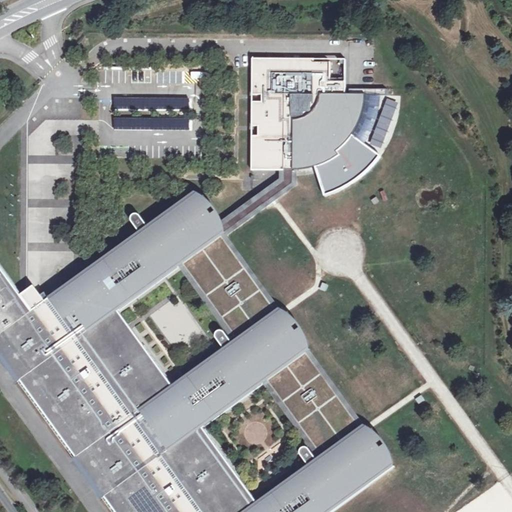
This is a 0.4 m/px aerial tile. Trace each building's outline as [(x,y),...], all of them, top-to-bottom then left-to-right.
[(253,136),(253,171),(282,170),(284,170),(295,170),(296,170),(306,169),(321,165),(331,161),(340,155),(337,151),(348,141),(354,133),(359,123),(364,110),(366,95),(375,95),(387,95),(387,89),(350,89),(350,94),(346,94),(346,81),(331,81),(331,62),(314,62),(314,59),(253,59),(253,95),(263,95),(263,102),(253,102),(253,126),(260,126),(260,136),(253,136)] [(177,68),(178,84),(205,83),(205,68),(177,68)] [(337,151),(340,155),(331,161),(321,165),(306,169),(296,170),(295,170),(294,184),(222,235),(392,469),(395,467),(366,426),(365,427),(310,350),(311,350),(281,309),(281,310),(227,235),(296,185),(296,172),(306,172),(318,170),(330,165),(341,158),(350,150),(358,141),(360,138),(365,130),(370,119),(373,107),(375,95),(366,95),(364,110),(359,123),(354,133),(348,141),(337,151)] [(381,154),(360,138),(358,141),(350,150),(341,158),(330,165),(318,170),(327,196),(342,191),(359,180),(373,166),(381,154)] [(198,193),(194,196),(218,229),(221,226),(284,181),(284,170),(282,170),(281,180),(220,224),(198,193)] [(218,229),(222,235),(294,184),(295,170),(284,170),(284,181),(221,226),(218,229)] [(150,227),(141,233),(50,299),(33,311),(29,305),(0,265),(0,350),(117,511),(332,511),(392,469),(222,235),(218,229),(194,196),(150,227)] [(132,220),(133,223),(141,233),(150,227),(141,217),(139,215),(136,215),(135,215),(133,217),(132,218),(132,220)] [(29,305),(33,311),(50,299),(46,293),(29,305)]
